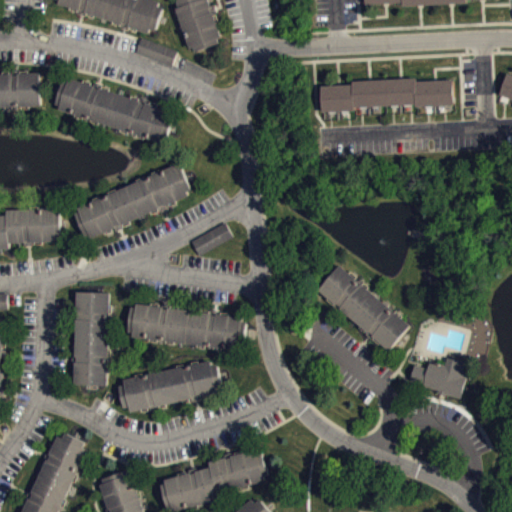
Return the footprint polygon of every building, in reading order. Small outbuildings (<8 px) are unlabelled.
[(59,0),(59,2),(77,9),(77,12),(82,13),(87,15),(88,12),(121,23),(120,26),(124,27),(130,29),(131,26),(149,32),(151,28),(156,29),(164,7),(158,5),(160,0),(59,0)] [(196,50),(221,42),(219,38),(223,37),(215,13),(218,12),(216,7),(215,3),(211,3),(210,1),(213,0),(176,0),(179,6),(177,7),(191,48),(195,47),(196,50)] [(367,0),(368,12),(471,9),(471,6),(500,5),(499,0),(367,0)] [(137,52),(141,39),(142,37),(178,50),(172,65),(137,52)] [(0,105),(0,72),(13,72),(14,74),(19,74),(19,72),(41,71),(42,104),(0,105)] [(511,74),(508,73),(501,93),(506,95),(511,97),(511,74)] [(64,79),(58,102),(61,104),(60,108),(167,143),(179,111),(148,101),(147,104),(144,102),(142,102),(142,100),(101,86),(100,88),(97,87),(95,86),(96,84),(71,76),(69,80),(64,79)] [(322,85),(323,111),(331,110),(356,110),(356,106),(361,106),(380,105),(393,104),(411,103),(417,103),(417,105),(429,105),(445,104),(455,103),(454,78),(435,79),(417,80),(417,77),(401,78),(370,80),(353,80),(354,83),(339,84),(322,85)] [(76,212),(86,235),(90,233),(91,237),(113,227),(115,229),(123,225),(122,223),(159,207),(161,210),(169,206),(167,204),(189,194),(188,190),(193,187),(183,166),(179,167),(177,164),(79,206),(81,210),(76,212)] [(0,247),(10,247),(10,242),(24,242),(25,244),(33,244),(33,241),(58,239),(58,236),(62,236),(61,211),(58,211),(58,207),(8,209),(8,213),(0,213),(0,247)] [(192,240),(201,254),(234,234),(225,221),(192,240)] [(341,264),(411,325),(391,352),(372,335),(373,334),(370,331),(369,333),(341,308),(342,306),(338,303),(335,305),(318,289),(341,264)] [(77,291),(111,292),(109,383),(75,383),(75,361),(78,361),(78,356),(76,356),(77,318),(79,318),(80,312),(77,312),(77,291)] [(0,292),(0,308),(8,308),(7,292),(0,292)] [(132,305),(129,330),(134,331),(132,335),(243,350),(247,318),(217,312),(217,315),(211,314),(211,312),(169,306),(168,308),(163,308),(164,306),(137,302),(136,306),(132,305)] [(10,326),(0,325),(0,424),(4,395),(5,395),(7,379),(1,378),(3,364),(5,365),(10,326)] [(462,397),(447,393),(445,394),(442,393),(439,392),(439,390),(411,381),(415,363),(428,367),(431,361),(442,364),(443,362),(446,363),(448,356),(471,363),(462,397)] [(120,385),(126,407),(130,406),(132,410),(153,406),(197,396),(225,390),(219,364),(213,365),(212,359),(125,378),(126,384),(120,385)] [(60,511),(81,465),(83,466),(91,449),(85,447),(88,441),(66,432),(64,436),(60,434),(50,453),(52,453),(51,456),(51,459),(49,457),(33,492),(35,493),(34,495),(33,498),(30,496),(23,511),(60,511)] [(162,484),(169,507),(173,506),(174,510),(221,497),(220,492),(265,479),(265,474),(270,473),(263,447),(232,455),(232,457),(228,458),(227,456),(210,461),(212,466),(197,470),(197,472),(193,473),(192,471),(166,479),(167,482),(162,484)] [(104,478),(127,470),(129,474),(134,472),(146,511),(112,511),(112,508),(109,509),(101,483),(105,482),(104,478)] [(272,511),(261,498),(257,501),(253,497),(236,511),(272,511)]
